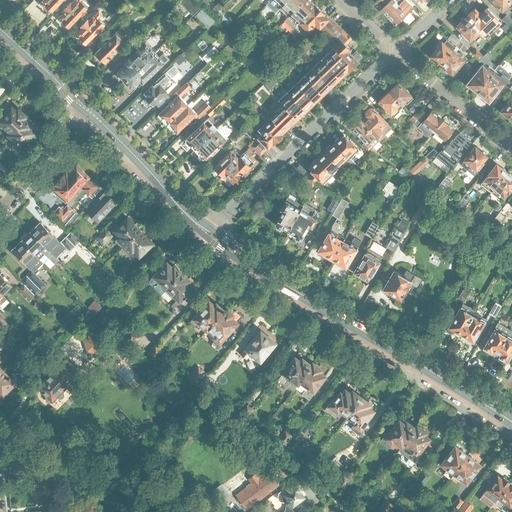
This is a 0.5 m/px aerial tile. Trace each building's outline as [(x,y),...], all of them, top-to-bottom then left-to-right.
[(43,0),(43,1),(46,4),(46,5),(52,11),(62,0),(43,0)] [(81,1),(82,0),(74,0),(72,3),(71,2),(64,10),(64,11),(59,16),(64,20),(63,21),(69,27),(88,8),(81,1)] [(123,17),(136,4),(132,0),(124,0),(126,2),(117,11),(123,17)] [(180,0),(179,1),(188,10),(189,8),(195,14),(202,6),(195,0),(180,0)] [(214,16),(223,6),(219,2),(215,6),(209,0),(198,0),(214,16)] [(280,9),(287,0),(271,0),(280,9)] [(288,17),(304,0),(287,0),(280,9),(288,17)] [(300,22),(315,6),(311,2),(310,0),(304,0),(288,17),(297,25),(300,22)] [(399,0),(370,0),(371,0),(370,0),(378,0),(376,3),(385,13),(399,0)] [(406,0),(399,0),(385,13),(395,23),(413,7),(406,0)] [(510,7),(511,5),(511,2),(509,0),(491,0),(502,10),(508,5),(510,7)] [(209,29),(217,19),(204,7),(203,5),(202,6),(195,14),(194,15),(209,29)] [(313,35),(322,26),(330,17),(325,12),(324,13),(316,5),(315,6),(300,22),(313,35)] [(489,20),(482,13),(480,15),(474,9),(472,12),(471,11),(466,16),(467,17),(466,18),(481,33),(486,28),(484,26),(487,23),(491,28),(494,25),(489,20)] [(84,45),(86,43),(87,43),(105,25),(98,19),(102,14),(99,11),(94,16),(93,15),(89,19),(81,27),(82,27),(77,32),(81,36),(80,37),(81,38),(79,40),(84,45)] [(217,19),(223,24),(228,20),(221,14),(217,19)] [(511,28),(511,26),(511,20),(507,15),(502,19),(511,28)] [(328,31),(336,23),(330,17),(322,26),(328,31)] [(481,33),(466,18),(465,17),(459,22),(460,23),(457,26),(463,32),(461,34),(468,41),(471,44),(476,40),(472,37),(473,36),(475,38),(481,33)] [(332,35),(340,26),(336,23),(328,31),(332,35)] [(104,61),(107,61),(122,46),(117,41),(126,32),(121,26),(95,52),(104,61)] [(335,39),(344,30),(340,26),(332,35),(335,39)] [(356,51),(352,56),(348,51),(351,49),(346,45),(352,38),(344,30),(335,39),(339,42),(330,51),(349,69),(350,71),(359,63),(357,61),(362,57),(356,51)] [(456,46),(460,41),(453,33),(448,38),(456,46)] [(315,35),(307,44),(310,47),(318,39),(315,35)] [(226,46),(236,57),(242,50),(237,45),(240,42),(236,37),(226,46)] [(247,46),(251,49),(257,43),(253,39),(247,46)] [(441,64),(454,49),(449,45),(447,47),(440,41),(434,48),(436,50),(431,56),(432,57),(432,58),(437,62),(438,62),(441,64)] [(125,81),(155,52),(146,42),(123,63),(127,66),(124,69),(122,68),(119,71),(119,75),(125,81)] [(306,45),(299,52),(302,56),(310,48),(306,45)] [(208,63),(220,52),(214,46),(202,57),(208,63)] [(479,61),(483,56),(476,48),(471,53),(479,61)] [(257,64),(259,61),(247,49),(244,51),(257,64)] [(459,68),(465,61),(457,55),(459,53),(454,49),(441,64),(444,67),(444,68),(449,73),(450,72),(452,73),(457,67),(459,68)] [(340,78),(349,69),(330,51),(322,59),(340,78)] [(164,55),(160,58),(155,52),(125,81),(129,86),(134,87),(137,85),(137,82),(139,80),(142,83),(168,60),(164,55)] [(486,70),(488,67),(492,62),(483,56),(479,61),(483,64),(467,84),(476,91),(491,74),(486,70)] [(339,78),(340,78),(322,59),(313,67),(330,84),(331,86),(334,83),(337,83),(339,81),(339,78)] [(295,65),(291,61),(286,66),(290,70),(295,65)] [(160,100),(169,92),(178,83),(172,78),(179,71),(174,65),(157,81),(157,82),(153,85),(152,84),(144,92),(148,96),(144,100),(151,107),(159,99),(160,100)] [(275,78),(278,81),(286,73),(287,74),(290,71),(285,67),(282,70),(275,78)] [(331,86),(330,84),(313,67),(305,76),(313,84),(322,95),(326,91),(328,91),(331,89),(331,86)] [(491,74),(476,91),(476,94),(480,98),(483,97),(489,102),(511,74),(511,70),(509,68),(503,75),(502,74),(500,77),(493,71),(491,74)] [(322,95),(313,84),(305,76),(296,84),(297,84),(314,102),(318,99),(320,99),(322,97),(322,95)] [(278,81),(275,78),(274,77),(265,86),(269,90),(278,81)] [(168,124),(186,107),(181,102),(183,99),(181,96),(191,87),(187,82),(174,94),(177,96),(162,111),(166,115),(162,118),(168,124)] [(389,92),(402,106),(405,103),(407,104),(413,98),(409,93),(409,92),(406,89),(405,89),(399,83),(397,84),(396,84),(394,86),(394,87),(389,92)] [(314,102),(297,84),(296,84),(287,92),(305,111),(309,107),(311,107),(313,105),(313,103),(314,102)] [(511,85),(509,88),(511,90),(511,97),(511,99),(511,98),(501,110),(506,115),(506,117),(509,119),(511,119),(511,85)] [(305,112),(305,111),(287,92),(279,100),(282,104),(297,119),(300,116),(302,116),(304,114),(305,112)] [(399,109),(402,106),(389,92),(385,96),(383,96),(381,98),(381,100),(380,101),(385,107),(382,110),(392,120),(396,117),(395,116),(401,110),(399,109)] [(222,105),(218,101),(206,112),(211,116),(222,105)] [(196,116),(198,119),(211,107),(206,102),(196,112),(193,109),(190,112),(186,107),(168,124),(173,129),(177,126),(181,130),(196,116)] [(296,120),(297,119),(282,104),(269,117),(271,118),(284,132),(292,124),(294,124),(296,122),(296,120)] [(11,107),(0,119),(0,126),(1,126),(10,134),(24,118),(26,116),(18,109),(16,111),(11,107)] [(391,128),(374,110),(370,109),(366,112),(366,116),(361,121),(379,140),(385,134),(385,133),(391,128)] [(430,136),(433,131),(443,119),(441,118),(442,116),(439,114),(437,114),(432,111),(427,117),(422,113),(414,123),(424,132),(424,134),(427,135),(428,135),(429,136),(430,136)] [(10,134),(8,136),(15,143),(13,145),(12,149),(15,152),(18,151),(35,132),(30,128),(32,125),(24,118),(10,134)] [(281,134),(284,132),(271,118),(260,129),(261,130),(256,135),(260,138),(269,148),(273,144),(274,144),(283,135),(281,134)] [(195,149),(217,129),(207,119),(185,140),(185,142),(188,146),(192,146),(195,149)] [(444,140),(454,128),(443,119),(433,131),(444,140)] [(379,140),(361,121),(360,120),(358,122),(355,121),(353,124),(353,126),(352,128),(365,142),(362,144),(368,150),(379,140)] [(225,149),(220,145),(226,139),(217,129),(195,149),(199,153),(198,156),(201,159),(204,159),(205,159),(209,155),(214,160),(225,149)] [(451,169),(462,157),(472,145),(468,142),(469,140),(460,132),(458,135),(454,140),(453,139),(448,145),(448,144),(444,149),(443,149),(435,156),(451,169)] [(355,164),(351,159),(359,151),(344,134),(340,138),(338,138),(335,140),(335,142),(359,168),(362,165),(358,161),(355,164)] [(418,150),(421,153),(433,138),(430,136),(429,136),(421,145),(421,146),(418,150)] [(265,152),(269,148),(260,138),(256,142),(265,152)] [(261,156),(265,152),(256,142),(252,146),(261,156)] [(357,170),(359,168),(335,142),(331,146),(330,145),(326,149),(327,150),(326,151),(342,167),(347,162),(352,167),(353,166),(357,170)] [(485,156),(475,147),(472,144),(472,145),(462,157),(465,159),(463,161),(469,167),(471,165),(478,171),(484,164),(481,161),(485,156)] [(424,157),(429,162),(435,156),(438,153),(434,148),(424,157)] [(241,157),(234,149),(214,167),(222,176),(241,157)] [(333,175),(342,167),(326,151),(325,151),(324,151),(320,154),(321,156),(318,159),(333,175)] [(235,180),(253,164),(245,154),(241,157),(222,176),(226,180),(229,177),(232,180),(235,180)] [(424,167),(429,162),(424,157),(411,170),(411,172),(415,175),(417,173),(424,167)] [(324,184),(333,175),(318,159),(317,159),(316,159),(312,163),(312,164),(309,167),(312,171),(304,179),(312,187),(320,179),(324,184)] [(493,190),(507,173),(497,164),(482,183),(487,187),(488,186),(493,190)] [(97,187),(96,186),(88,178),(89,177),(77,167),(71,174),(67,172),(52,190),(66,203),(82,184),(86,188),(84,190),(90,194),(90,195),(97,187)] [(415,175),(411,172),(406,168),(402,173),(412,179),(417,173),(415,175)] [(412,179),(418,182),(422,177),(417,173),(412,179)] [(502,199),(511,186),(511,176),(507,173),(493,190),(498,194),(497,195),(502,199)] [(434,191),(440,196),(451,181),(445,177),(434,191)] [(105,190),(99,184),(98,184),(96,186),(97,187),(90,195),(90,194),(88,195),(95,201),(87,210),(99,221),(116,202),(105,191),(105,190)] [(466,193),(457,203),(462,207),(471,196),(466,193)] [(288,232),(303,206),(293,200),(295,198),(290,195),(289,197),(288,197),(281,209),(283,211),(276,223),(277,226),(288,232)] [(342,198),(339,202),(333,212),(332,214),(339,218),(348,202),(342,198)] [(437,205),(432,202),(424,198),(414,214),(413,215),(422,220),(422,219),(424,216),(429,219),(437,205)] [(333,212),(339,202),(333,199),(327,209),(333,212)] [(312,227),(317,220),(312,217),(316,210),(305,203),(303,206),(288,232),(299,239),(302,238),(310,226),(312,227)] [(62,219),(71,209),(67,206),(63,211),(59,208),(54,213),(62,219)] [(71,210),(62,220),(68,225),(77,215),(71,210)] [(489,225),(495,229),(504,216),(499,212),(489,225)] [(126,244),(140,230),(127,217),(114,230),(120,236),(119,237),(115,241),(122,248),(126,244)] [(405,231),(404,231),(409,222),(403,219),(398,227),(386,247),(393,250),(405,231)] [(332,259),(345,238),(338,234),(340,230),(337,229),(340,224),(335,221),(332,226),(332,227),(329,232),(330,232),(320,248),(326,252),(325,255),(332,259)] [(371,238),(379,225),(372,221),(365,234),(371,238)] [(41,222),(32,231),(45,245),(55,255),(64,247),(60,243),(41,222)] [(107,228),(96,238),(104,246),(114,236),(107,228)] [(126,244),(132,251),(133,250),(139,256),(153,243),(140,230),(126,244)] [(27,234),(21,239),(43,262),(48,257),(55,264),(59,260),(55,255),(45,245),(32,231),(29,234),(27,234)] [(71,232),(60,243),(64,247),(69,252),(80,241),(71,232)] [(347,265),(358,246),(361,241),(354,237),(352,241),(345,238),(332,259),(340,263),(341,261),(347,265)] [(21,241),(13,249),(28,265),(34,271),(43,262),(21,239),(21,240),(21,241)] [(381,260),(380,259),(383,255),(382,255),(385,250),(384,247),(375,242),(372,243),(370,248),(369,247),(367,251),(354,272),(362,277),(364,274),(370,278),(381,260)] [(166,291),(183,273),(174,265),(172,267),(167,262),(149,282),(153,286),(157,283),(166,291)] [(420,278),(415,275),(406,270),(403,275),(398,272),(401,267),(398,265),(395,270),(394,270),(383,289),(394,295),(394,297),(397,299),(399,298),(401,299),(406,289),(407,290),(409,289),(411,286),(410,284),(410,282),(416,286),(420,278)] [(128,280),(132,276),(132,270),(128,266),(122,266),(118,270),(118,276),(123,280),(128,280)] [(21,281),(24,284),(35,295),(36,296),(46,285),(32,271),(21,281)] [(0,291),(2,294),(7,288),(10,292),(12,292),(15,289),(0,272),(0,291)] [(174,307),(193,287),(188,282),(190,280),(183,273),(166,291),(173,298),(169,303),(174,307)] [(30,300),(35,295),(24,284),(19,289),(30,300)] [(458,298),(464,301),(471,290),(465,286),(458,298)] [(207,330),(210,328),(226,310),(225,309),(224,310),(217,303),(215,305),(210,300),(201,310),(200,310),(190,321),(197,327),(200,323),(207,330)] [(96,301),(89,308),(94,314),(98,310),(101,307),(96,301)] [(495,317),(502,305),(496,302),(489,313),(495,317)] [(461,334),(472,314),(465,310),(466,308),(461,305),(448,327),(461,334)] [(233,316),(233,314),(228,310),(226,310),(210,328),(217,334),(214,337),(216,338),(212,342),(217,347),(229,333),(229,332),(238,322),(232,317),(233,316)] [(114,319),(106,312),(97,322),(105,329),(114,319)] [(473,341),(486,319),(480,316),(479,318),(472,314),(461,334),(473,341)] [(14,330),(0,315),(0,326),(8,336),(14,330)] [(94,338),(102,329),(95,322),(86,333),(86,332),(84,336),(85,342),(87,343),(95,350),(100,344),(94,338)] [(495,354),(510,329),(498,322),(483,348),(484,348),(484,350),(488,352),(490,352),(495,354)] [(132,347),(142,337),(131,327),(121,337),(132,347)] [(511,330),(510,329),(495,354),(500,357),(500,359),(504,362),(506,361),(507,361),(511,352),(511,330)] [(259,362),(275,343),(261,331),(241,354),(247,358),(250,354),(259,362)] [(0,344),(3,347),(9,341),(10,340),(3,333),(0,335),(0,344)] [(164,351),(156,343),(146,353),(155,361),(164,351)] [(288,379),(297,385),(299,382),(311,365),(303,359),(301,362),(295,357),(280,379),(285,383),(288,379)] [(309,398),(326,375),(321,372),(322,369),(313,362),(311,365),(299,382),(307,388),(303,393),(309,398)] [(66,387),(75,378),(73,377),(75,375),(62,363),(33,392),(46,405),(48,403),(50,404),(54,399),(58,403),(70,391),(66,387)] [(207,374),(207,373),(199,365),(187,379),(196,386),(207,374)] [(13,373),(10,376),(4,370),(0,373),(0,392),(3,395),(16,381),(19,378),(13,373)] [(196,386),(204,394),(215,381),(207,374),(196,386)] [(24,387),(31,380),(27,376),(20,383),(24,387)] [(347,418),(362,398),(353,391),(351,394),(346,390),(343,393),(341,392),(336,399),(334,398),(326,409),(336,416),(339,412),(347,418)] [(365,423),(374,411),(369,407),(371,404),(362,398),(347,418),(355,424),(352,428),(360,434),(367,424),(365,423)] [(237,414),(246,421),(255,410),(246,403),(237,414)] [(401,448),(403,445),(417,425),(415,428),(406,421),(405,424),(399,419),(390,432),(388,431),(381,441),(389,446),(392,442),(401,448)] [(421,451),(430,439),(424,435),(426,432),(417,425),(403,445),(411,451),(407,456),(413,461),(412,461),(414,463),(422,452),(421,451)] [(285,448),(286,447),(294,436),(284,429),(276,441),(285,448)] [(294,436),(286,447),(299,456),(309,444),(295,434),(294,436)] [(454,473),(468,455),(466,453),(466,451),(463,449),(461,450),(455,445),(441,464),(454,473)] [(467,483),(481,464),(475,460),(474,458),(472,456),(470,456),(468,455),(454,473),(467,483)] [(331,464),(323,476),(334,484),(342,472),(331,464)] [(422,486),(430,476),(423,471),(416,481),(422,486)] [(282,482),(280,479),(275,472),(263,481),(260,477),(251,484),(249,483),(246,486),(247,487),(245,489),(248,493),(248,494),(248,495),(246,496),(251,503),(254,501),(255,503),(282,482)] [(352,480),(343,474),(342,473),(335,484),(344,491),(352,480)] [(180,475),(176,478),(184,488),(188,484),(180,475)] [(498,475),(483,494),(495,503),(499,498),(511,482),(504,477),(502,479),(498,475)] [(279,492),(278,496),(279,500),(281,502),(286,502),(287,503),(286,510),(282,511),(293,511),(290,507),(305,497),(300,490),(302,488),(294,478),(281,488),(282,490),(279,492)] [(360,493),(365,496),(369,488),(360,482),(359,483),(354,479),(350,486),(360,492),(360,493)] [(49,495),(37,482),(29,489),(41,503),(49,495)] [(499,498),(495,503),(502,508),(506,511),(511,504),(511,482),(499,498)] [(454,511),(456,511),(464,501),(458,496),(450,508),(454,511)] [(389,511),(394,505),(385,498),(377,509),(379,511),(377,511),(389,511)] [(466,501),(457,511),(469,511),(474,507),(466,501)]
